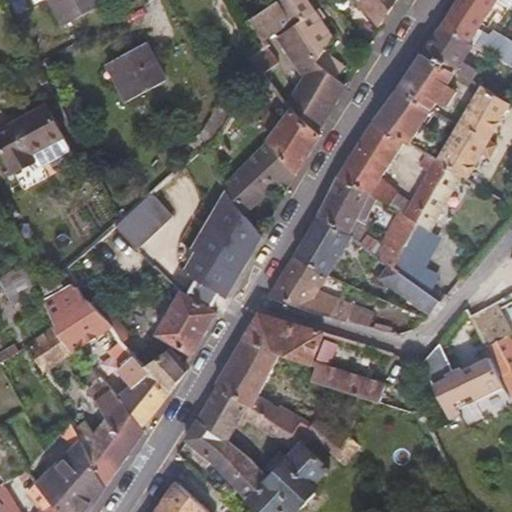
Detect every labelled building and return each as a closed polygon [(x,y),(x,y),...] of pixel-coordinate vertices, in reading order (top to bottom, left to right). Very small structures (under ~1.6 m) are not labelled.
[(50,0),(64,25),(104,3),(102,0),(50,0)] [(308,0),(280,0),(280,1),(293,21),(296,25),(314,52),(318,62),(324,52),(334,36),(308,0)] [(396,0),(357,0),(379,25),(396,0)] [(496,3),(498,0),(457,0),(440,25),(472,43),(482,24),(496,3)] [(293,21),(280,1),(252,19),(251,20),(265,40),(293,21)] [(314,52),(296,25),(277,37),(304,76),(287,104),(291,108),(320,133),(347,84),(318,62),(314,52)] [(463,60),(473,44),(472,43),(440,25),(422,51),(424,53),(456,71),(464,76),(471,81),(478,70),(463,60)] [(511,31),(497,54),(511,63),(511,31)] [(126,99),(168,76),(150,44),(108,67),(126,99)] [(251,57),(267,78),(273,73),(270,69),(279,62),(267,45),(251,57)] [(353,73),(324,52),(318,62),(347,84),(353,73)] [(408,77),(399,89),(432,109),(432,108),(438,99),(448,105),(457,90),(447,84),(456,71),(424,53),(408,77)] [(263,85),(245,103),(257,116),(273,133),(267,142),(298,176),(323,135),(320,133),(291,108),(281,122),(259,102),(270,91),(263,85)] [(459,125),(438,160),(463,176),(467,179),(509,104),(481,86),(459,125)] [(399,89),(374,122),(406,141),(410,143),(432,109),(399,89)] [(232,115),(223,99),(209,120),(206,119),(201,128),(204,130),(202,134),(210,141),(218,138),(232,115)] [(245,103),(232,115),(218,138),(210,141),(208,142),(207,143),(214,161),(225,158),(232,154),(233,155),(254,125),(251,122),(257,116),(245,103)] [(0,141),(20,178),(73,149),(48,106),(0,132),(0,141)] [(374,122),(339,177),(370,195),(378,200),(386,204),(389,206),(398,191),(382,178),(406,141),(374,122)] [(193,144),(200,149),(207,143),(208,142),(210,141),(202,134),(193,144)] [(267,142),(226,184),(246,214),(283,180),(291,187),(298,176),(267,142)] [(431,172),(405,215),(420,224),(431,230),(441,211),(463,176),(438,160),(427,154),(420,165),(431,172)] [(321,213),(320,216),(350,234),(370,195),(339,177),(321,213)] [(386,204),(378,200),(373,208),(381,213),(386,204)] [(381,213),(395,221),(400,212),(389,206),(386,204),(381,213)] [(395,221),(376,255),(390,267),(395,270),(409,245),(420,224),(405,215),(400,212),(395,221)] [(350,234),(320,216),(300,249),(296,254),(330,275),(354,237),(350,234)] [(420,224),(409,245),(414,246),(420,245),(426,243),(431,230),(420,224)] [(116,253),(77,288),(91,306),(116,285),(119,288),(159,255),(141,232),(116,253)] [(330,275),(296,254),(269,297),(342,319),(370,327),(375,311),(327,292),(336,278),(331,276),(330,275)] [(38,290),(25,263),(0,275),(13,302),(38,290)] [(442,302),(395,270),(385,281),(430,316),(431,315),(442,302)] [(47,294),(64,285),(57,274),(41,283),(47,294)] [(75,286),(74,283),(45,298),(44,299),(56,323),(57,325),(78,350),(111,329),(105,321),(94,309),(91,306),(77,288),(75,286)] [(155,335),(191,355),(219,311),(217,310),(182,290),(155,335)] [(491,355),(502,375),(511,369),(511,342),(509,336),(511,333),(511,328),(496,301),(471,315),(491,355)] [(114,312),(105,321),(111,329),(118,336),(124,343),(133,333),(114,312)] [(261,312),(246,337),(281,352),(282,353),(312,363),(313,361),(325,332),(261,312)] [(57,325),(56,323),(26,344),(45,371),(78,350),(57,325)] [(146,367),(124,343),(118,336),(109,345),(126,363),(117,370),(119,371),(116,374),(124,384),(127,382),(131,386),(119,395),(122,399),(144,427),(189,368),(186,364),(172,346),(146,367)] [(308,429),(315,436),(337,456),(349,435),(343,429),(339,432),(318,417),(313,423),(281,405),(279,407),(260,395),(282,353),(281,352),(246,337),(218,383),(293,434),(301,422),(310,427),(308,429)] [(423,362),(450,415),(452,417),(461,413),(459,409),(480,397),(506,384),(502,375),(491,355),(463,369),(461,366),(453,370),(439,342),(423,362)] [(15,343),(0,353),(0,361),(1,363),(20,349),(15,343)] [(312,380),(359,395),(382,402),(387,385),(318,363),(312,380)] [(95,380),(100,375),(96,371),(94,368),(88,373),(95,380)] [(122,399),(119,395),(104,379),(89,391),(107,417),(95,431),(86,420),(75,429),(108,488),(147,430),(144,427),(122,399)] [(260,470),(240,487),(263,511),(286,511),(293,505),(296,508),(316,487),(313,484),(328,467),(305,446),(315,436),(308,429),(310,427),(301,422),(293,434),(218,383),(217,386),(197,418),(229,442),(238,426),(243,428),(248,421),(293,449),(284,459),(278,452),(260,470)] [(490,417),(480,397),(459,409),(461,413),(469,428),(490,417)] [(343,429),(349,435),(357,420),(349,416),(343,429)] [(197,418),(186,438),(217,463),(226,472),(240,487),(260,470),(248,455),(229,442),(197,418)] [(64,511),(90,511),(108,488),(75,429),(71,422),(61,432),(75,447),(39,484),(64,511)] [(26,471),(0,425),(0,424),(0,475),(6,483),(17,478),(22,483),(31,475),(26,471)] [(349,435),(337,456),(346,464),(362,445),(349,435)] [(156,511),(209,511),(210,511),(177,481),(156,511)] [(64,511),(39,484),(37,482),(29,491),(42,506),(38,511),(19,511),(3,485),(0,487),(0,511),(64,511)]
